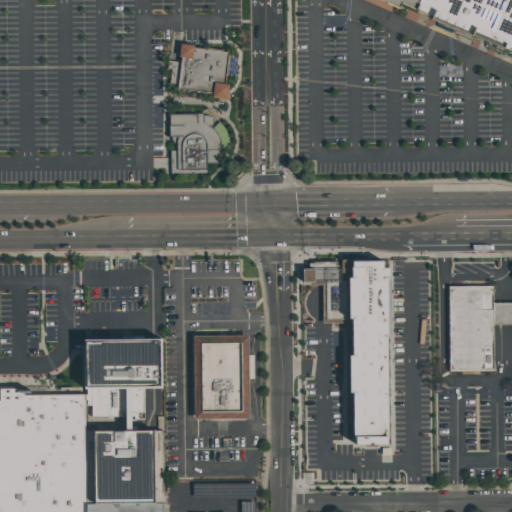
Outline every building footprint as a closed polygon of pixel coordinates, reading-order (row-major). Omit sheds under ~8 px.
[(511,0),(383,0),(417,15),(511,54),(511,0)] [(183,45),(230,53),(223,99),(175,92),(183,45)] [(170,117),(221,117),(221,175),(170,175),(170,117)] [(388,256),(388,263),(392,263),(392,335),(388,335),(389,440),(352,440),(352,392),(347,392),(347,321),(321,322),(321,283),(301,283),(301,265),(311,265),(311,256),(388,256)] [(449,371),(493,371),(492,325),(511,324),(511,302),(493,303),(492,286),(448,287),(449,371)] [(190,333),(250,333),(250,422),(190,422),(190,333)] [(167,342),(88,343),(89,399),(168,397),(167,342)] [(0,511),(0,399),(89,399),(89,433),(90,506),(90,511),(0,511)] [(164,433),(89,433),(90,506),(164,506),(164,433)] [(194,484),(194,495),(245,495),(245,484),(194,484)] [(241,511),(253,511),(254,510),(250,510),(250,502),(241,502),(241,511)]
